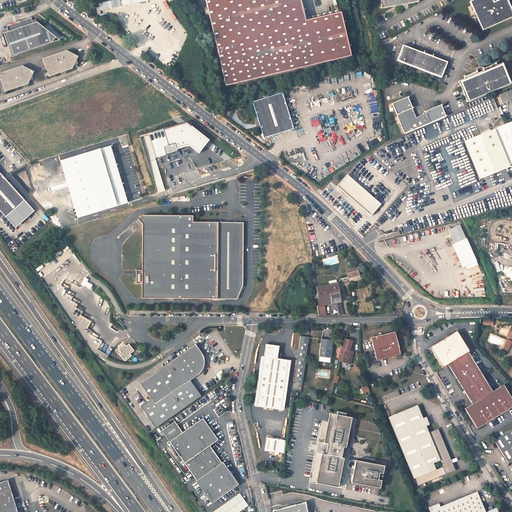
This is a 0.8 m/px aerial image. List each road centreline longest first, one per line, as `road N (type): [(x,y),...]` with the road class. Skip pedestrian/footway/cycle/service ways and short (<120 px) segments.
road 1 (tertiary): [(394,280),(313,197),(55,0)]
road 2 (trunk): [(174,511),(0,259)]
road 3 (trunk): [(161,511),(0,296)]
road 4 (trunk): [(0,329),(135,511)]
road 5 (residential): [(253,320),(237,401),(260,511)]
road 6 (unclassified): [(511,502),(417,348)]
road 7 (residential): [(253,320),(408,317)]
road 8 (residential): [(201,319),(130,323),(159,346),(188,335)]
road 9 (trunk): [(0,453),(73,471),(121,511)]
road 10 (unknown): [(511,386),(467,328),(421,344)]
